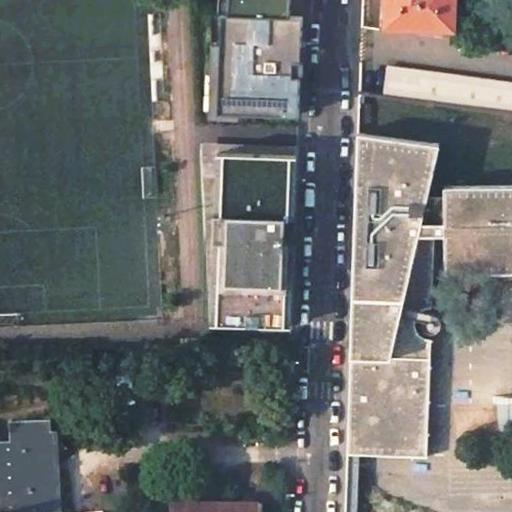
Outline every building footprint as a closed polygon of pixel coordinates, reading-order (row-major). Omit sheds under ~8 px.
[(218,111),(298,115),(303,0),(216,0),(216,13),(222,13),(221,44),(218,111)] [(387,0),(386,23),(454,25),(456,0),(387,0)] [(218,111),(221,44),(211,43),(208,110),(218,111)] [(511,82),(388,66),(384,95),(511,112),(511,82)] [(441,143),(357,132),(347,453),(426,456),(429,338),(423,338),(419,336),(415,334),(412,329),(411,324),(411,317),(399,317),(419,234),(454,234),(454,262),(511,261),(511,183),(444,184),(444,204),(427,204),(441,143)] [(217,153),(297,155),(297,147),(202,144),(210,323),(211,323),(217,153)] [(211,323),(291,325),(295,229),(297,155),(217,153),(211,323)] [(511,433),(511,401),(495,402),(496,434),(511,433)] [(12,444),(0,445),(0,511),(55,511),(60,511),(56,452),(50,452),(50,437),(49,423),(11,425),(12,444)]
